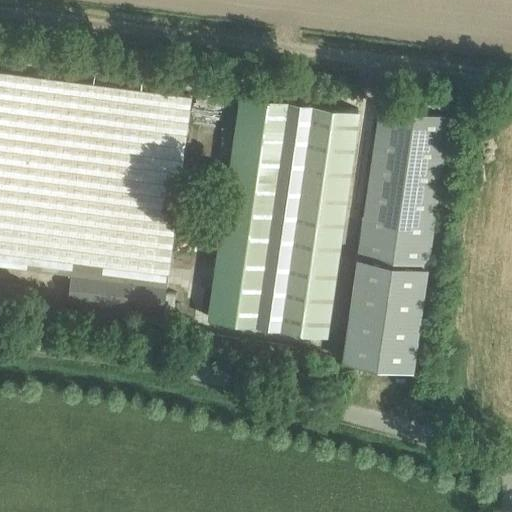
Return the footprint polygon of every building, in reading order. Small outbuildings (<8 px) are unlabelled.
[(187,149),(189,90),(139,88),(138,102),(146,106),(140,115),(155,116),(154,122),(173,123),(172,134),(167,145),(162,144),(161,157),(157,156),(150,169),(150,170),(141,187),(140,206),(155,214),(144,213),(144,227),(140,233),(147,234),(150,227),(162,234),(155,246),(167,246),(175,250),(177,185),(170,181),(187,149)] [(213,162),(204,226),(223,229),(211,315),(329,332),(361,108),(360,108),(243,91),(233,164),(213,162)] [(379,104),(343,359),(414,369),(451,114),(379,104)] [(163,310),(165,290),(165,285),(72,275),(72,280),(69,300),(163,310)] [(176,293),(166,292),(164,316),(173,316),(176,293)] [(511,367),(506,366),(496,400),(511,404),(511,367)]
